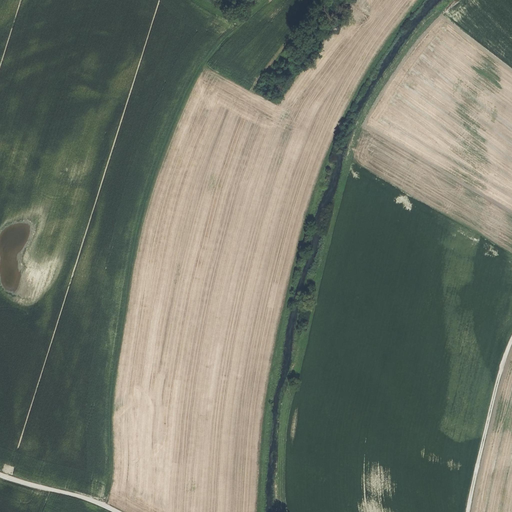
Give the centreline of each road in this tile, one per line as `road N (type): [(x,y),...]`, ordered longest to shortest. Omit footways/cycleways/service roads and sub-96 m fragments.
road 1 (track): [(104,505),(117,356),(148,191),(198,70),(271,0)]
road 2 (track): [(468,511),(511,336)]
road 3 (track): [(0,473),(117,511)]
